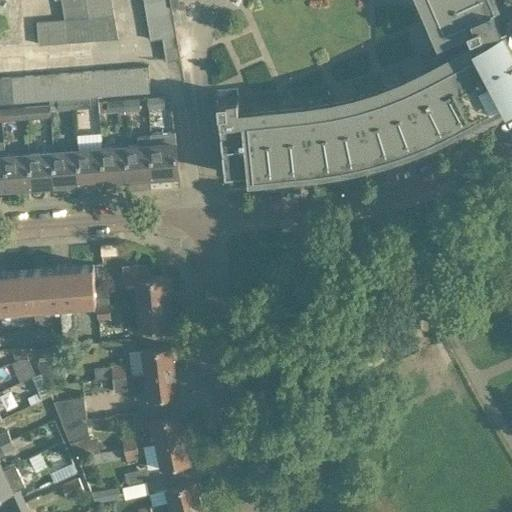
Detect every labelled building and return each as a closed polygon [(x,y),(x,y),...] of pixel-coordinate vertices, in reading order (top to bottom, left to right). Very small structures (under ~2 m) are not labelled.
[(114,10),(111,0),(100,0),(87,2),(89,14),(114,10)] [(171,11),(168,0),(165,0),(144,3),(146,15),(171,11)] [(419,54),(397,65),(353,80),(306,89),(247,95),(246,86),(218,89),(219,96),(219,97),(227,171),(314,162),(372,151),(428,131),(452,120),(504,92),(508,99),(511,96),(511,43),(509,36),(506,37),(489,0),(409,0),(431,48),(419,54)] [(20,15),(20,3),(0,2),(0,13),(8,14),(20,15)] [(89,14),(87,2),(62,6),(64,18),(77,16),(89,14)] [(116,22),(114,10),(89,14),(91,26),(116,22)] [(172,22),(171,11),(146,15),(148,27),(172,22)] [(18,41),(19,23),(20,15),(8,14),(6,41),(18,41)] [(93,40),(91,26),(89,14),(77,16),(79,41),(93,40)] [(79,41),(77,16),(64,18),(62,18),(64,42),(79,41)] [(64,42),(62,18),(48,20),(50,43),(64,42)] [(50,43),(48,20),(33,21),(35,44),(50,43)] [(118,38),(116,22),(91,26),(93,40),(118,38)] [(174,34),(172,22),(148,27),(150,38),(164,36),(174,34)] [(178,54),(174,34),(164,36),(167,55),(178,54)] [(150,79),(149,67),(122,69),(123,81),(150,79)] [(123,81),(122,69),(106,70),(108,95),(124,94),(123,81)] [(108,95),(106,70),(94,71),(96,96),(108,95)] [(96,96),(94,71),(83,72),(84,97),(91,97),(96,96)] [(84,97),(83,72),(71,73),(72,98),(74,98),(84,97)] [(61,99),(59,73),(43,75),(45,100),(59,99),(61,99)] [(72,98),(71,73),(59,73),(61,99),(72,98)] [(45,100),(43,75),(29,76),(31,101),(45,100)] [(31,101),(29,76),(13,77),(15,102),(31,101)] [(15,102),(13,77),(2,78),(4,103),(15,102)] [(151,92),(150,79),(123,81),(124,94),(151,92)] [(166,107),(165,96),(149,97),(149,109),(166,107)] [(92,107),(91,97),(84,97),(74,98),(74,104),(77,103),(77,108),(92,107)] [(74,104),(74,98),(72,98),(61,99),(59,99),(60,109),(77,108),(77,103),(74,104)] [(141,109),(140,98),(122,100),(122,105),(125,105),(125,110),(141,109)] [(125,110),(125,105),(122,105),(122,100),(108,101),(109,111),(119,110),(125,110)] [(51,105),(43,106),(25,107),(25,112),(29,112),(29,118),(52,116),(51,105)] [(25,112),(25,107),(2,109),(3,119),(29,118),(29,112),(25,112)] [(178,175),(176,143),(175,130),(150,132),(150,134),(151,140),(154,176),(178,175)] [(151,140),(150,134),(138,135),(138,145),(127,146),(130,178),(154,176),(151,140)] [(130,178),(127,146),(103,148),(105,180),(130,178)] [(105,180),(103,148),(79,149),(81,181),(105,180)] [(81,181),(79,149),(54,151),(57,183),(81,181)] [(57,183),(54,151),(30,153),(32,185),(57,183)] [(32,185),(30,153),(5,155),(8,187),(32,185)] [(169,301),(168,288),(171,288),(170,278),(167,278),(167,277),(149,278),(148,266),(141,267),(139,265),(136,264),(133,265),(131,267),(124,268),(125,281),(137,280),(139,303),(140,303),(169,301)] [(104,287),(103,271),(95,271),(94,265),(67,267),(67,266),(60,266),(60,267),(34,270),(37,305),(97,300),(96,288),(104,287)] [(0,307),(37,305),(34,270),(7,272),(7,270),(0,270),(0,307)] [(110,305),(109,287),(104,287),(96,288),(97,300),(98,307),(110,305)] [(172,311),(170,311),(169,301),(140,303),(139,303),(120,305),(123,328),(171,324),(170,322),(173,322),(172,311)] [(111,317),(110,305),(98,307),(99,318),(111,317)] [(403,333),(395,313),(355,330),(363,350),(403,333)] [(64,356),(63,344),(38,348),(40,360),(64,356)] [(175,368),(173,357),(177,356),(175,346),(172,346),(172,345),(144,348),(147,372),(175,368)] [(48,385),(67,382),(58,359),(37,362),(47,385),(48,385)] [(126,374),(125,362),(93,366),(95,378),(113,376),(126,374)] [(179,379),(176,380),(175,368),(145,372),(132,374),(126,374),(113,376),(115,390),(134,388),(135,397),(150,396),(178,392),(178,390),(181,390),(179,379)] [(83,394),(53,399),(62,420),(86,416),(83,394)] [(186,436),(183,425),(186,424),(184,414),(181,414),(181,413),(153,419),(155,430),(123,436),(125,448),(138,445),(158,441),(158,442),(186,436)] [(89,437),(86,416),(62,420),(70,441),(89,437)] [(12,439),(7,429),(0,432),(0,440),(1,444),(12,439)] [(191,447),(188,447),(186,436),(158,442),(163,466),(190,460),(190,457),(193,457),(191,447)] [(16,447),(12,439),(1,444),(5,452),(16,447)] [(140,457),(138,445),(125,448),(127,459),(140,457)] [(103,450),(104,459),(123,456),(122,447),(103,450)] [(15,462),(9,465),(3,468),(0,469),(0,497),(8,493),(12,501),(23,496),(19,488),(25,485),(15,462)] [(145,465),(122,469),(127,497),(150,493),(145,465)] [(52,470),(35,477),(40,488),(57,480),(52,470)] [(79,477),(63,484),(69,497),(85,490),(79,477)] [(168,511),(201,503),(198,492),(201,491),(199,481),(195,482),(194,480),(167,488),(170,499),(138,508),(139,511),(168,511)] [(121,497),(119,485),(93,490),(96,502),(121,497)] [(17,511),(26,511),(30,510),(26,502),(15,507),(17,511)] [(203,511),(201,503),(168,511),(203,511)]
